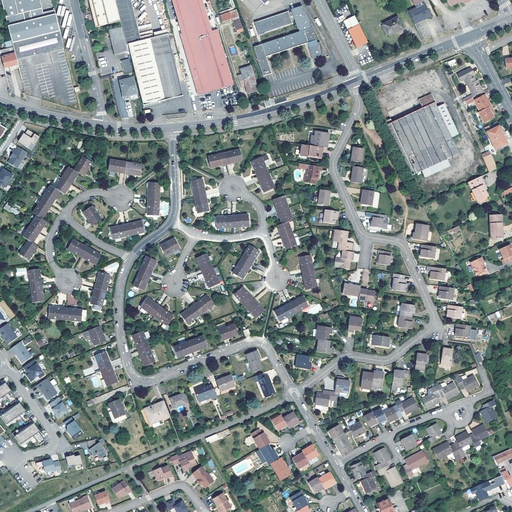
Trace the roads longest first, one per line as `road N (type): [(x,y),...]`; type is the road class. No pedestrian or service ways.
road 1 (residential): [(130,259),(118,295),(120,337),(136,380),(150,383),(256,341),(269,348),(294,395)]
road 2 (residential): [(294,395),(344,358),(392,358),(433,324),(402,245),(367,236)]
road 3 (secondary): [(352,83),(268,112),(173,128)]
road 4 (residential): [(367,236),(332,170),(359,109),(352,83)]
road 5 (residential): [(13,460),(50,449),(55,435),(6,369)]
road 6 (secondary): [(470,34),(359,80)]
